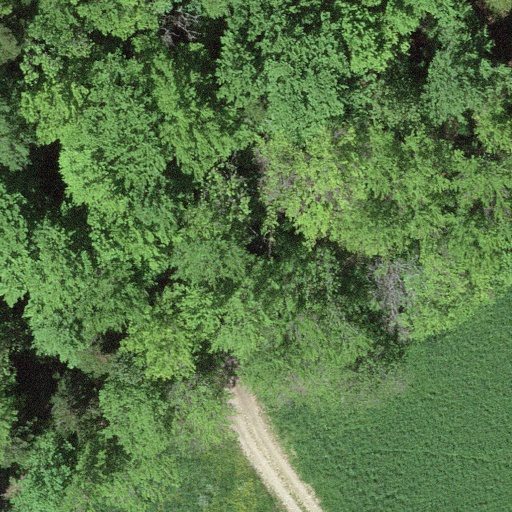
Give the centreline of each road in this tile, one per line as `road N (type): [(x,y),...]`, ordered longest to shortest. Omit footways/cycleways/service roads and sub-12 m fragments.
road 1 (track): [(249,437),(213,330),(395,231),(511,153)]
road 2 (track): [(213,330),(0,435)]
